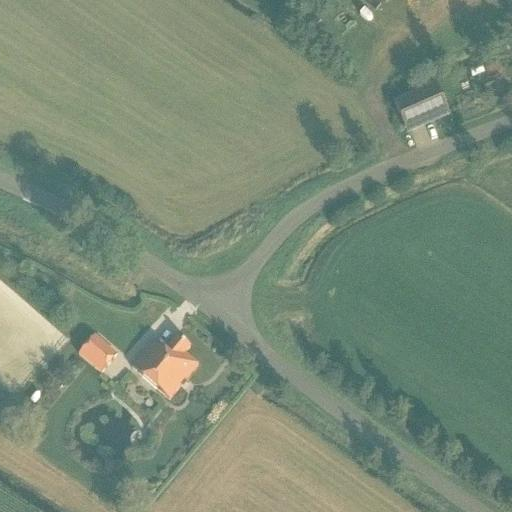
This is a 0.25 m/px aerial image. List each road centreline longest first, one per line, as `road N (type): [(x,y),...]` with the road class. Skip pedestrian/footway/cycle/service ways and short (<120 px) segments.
road 1 (unclassified): [(216,317),(274,239),(309,208),(511,126)]
road 2 (unclassified): [(472,511),(216,317)]
road 3 (unclassified): [(216,317),(91,228),(0,182)]
